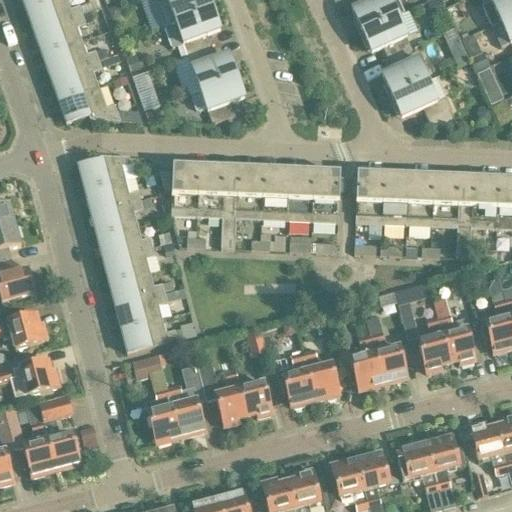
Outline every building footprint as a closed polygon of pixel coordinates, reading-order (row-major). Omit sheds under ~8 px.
[(20,0),(25,13),(63,0),(20,0)] [(66,0),(63,0),(25,13),(33,36),(82,19),(79,9),(71,12),(66,0)] [(88,0),(88,9),(106,8),(105,0),(88,0)] [(158,0),(161,6),(158,7),(166,29),(214,12),(209,0),(158,0)] [(360,18),(352,22),(359,37),(396,20),(404,16),(396,0),(358,0),(363,9),(357,12),(360,18)] [(413,17),(422,13),(416,0),(407,0),(406,1),(413,17)] [(511,0),(479,0),(483,8),(491,5),(500,26),(511,20),(511,0)] [(446,14),(444,10),(440,1),(427,7),(433,20),(446,14)] [(108,13),(112,23),(116,21),(119,15),(117,10),(108,13)] [(214,12),(166,29),(163,30),(171,52),(183,48),(188,60),(212,51),(208,39),(214,37),(212,30),(219,27),(214,12)] [(82,19),(33,36),(42,59),(82,44),(77,31),(86,28),(82,19)] [(396,20),(359,37),(366,52),(374,48),(377,55),(382,52),(388,63),(411,53),(396,20)] [(511,20),(500,26),(511,51),(511,20)] [(430,50),(440,77),(461,70),(451,42),(430,50)] [(82,44),(42,59),(50,81),(99,64),(95,55),(87,58),(82,44)] [(104,51),(95,55),(99,64),(108,61),(104,51)] [(212,51),(188,60),(200,94),(238,80),(233,64),(225,67),(222,60),(216,63),(212,51)] [(390,84),(382,87),(389,102),(426,85),(420,72),(425,68),(418,54),(413,57),(411,53),(388,63),(393,75),(387,77),(390,84)] [(474,76),(486,70),(481,59),(470,64),(469,64),(469,65),(474,76)] [(140,71),(137,61),(126,64),(130,74),(140,71)] [(99,64),(50,81),(58,104),(98,90),(93,76),(102,73),(99,64)] [(238,80),(200,94),(212,128),(236,119),(232,107),(238,105),(236,98),(244,95),(238,80)] [(426,85),(389,102),(396,117),(404,114),(407,120),(423,113),(430,128),(456,129),(450,115),(452,114),(446,102),(436,106),(426,85)] [(118,105),(139,104),(137,86),(117,87),(118,105)] [(98,90),(58,104),(66,127),(88,119),(90,124),(121,125),(117,115),(115,108),(106,111),(98,90)] [(491,109),(503,103),(499,93),(487,99),(491,109)] [(511,114),(507,105),(495,111),(504,131),(511,126),(511,114)] [(145,115),(149,127),(158,124),(154,112),(145,115)] [(131,126),(127,115),(117,115),(121,125),(131,126)] [(101,164),(78,170),(84,194),(126,183),(122,170),(131,167),(129,161),(99,160),(101,164)] [(339,184),(160,176),(164,194),(172,194),(171,221),(222,223),(221,253),(235,254),(236,224),(337,228),(339,184)] [(155,188),(153,177),(144,180),(147,190),(155,188)] [(126,183),(84,194),(90,217),(141,204),(134,181),(126,183)] [(511,190),(357,184),(355,228),(457,233),(456,263),(469,263),(471,234),(511,235),(511,190)] [(153,200),(143,203),(146,212),(155,210),(153,200)] [(141,204),(90,217),(96,241),(138,230),(134,216),(143,214),(141,204)] [(0,231),(15,228),(9,206),(0,208),(0,231)] [(0,267),(12,264),(9,253),(21,249),(15,228),(0,231),(0,267)] [(138,230),(96,241),(103,264),(153,251),(150,241),(142,243),(138,230)] [(439,244),(439,233),(419,232),(418,244),(439,244)] [(187,242),(187,252),(205,252),(205,243),(187,242)] [(252,245),(251,254),(269,255),(269,246),(252,245)] [(290,247),(289,256),(310,257),(311,248),(290,247)] [(316,248),(315,257),(337,258),(337,248),(316,248)] [(355,249),(354,259),(375,259),(376,250),(355,249)] [(380,250),(380,260),(401,261),(402,251),(380,250)] [(153,251),(103,264),(109,286),(150,275),(159,273),(153,251)] [(422,252),(421,262),(439,262),(440,253),(422,252)] [(486,254),(486,264),(504,265),(504,255),(486,254)] [(16,277),(12,264),(0,267),(0,297),(2,305),(35,297),(29,274),(16,277)] [(150,275),(109,286),(115,310),(165,297),(163,288),(154,290),(150,275)] [(486,328),(483,330),(486,341),(489,342),(494,358),(496,358),(498,359),(506,357),(507,355),(511,353),(511,329),(502,293),(499,281),(494,282),(489,292),(498,325),(486,328)] [(163,288),(165,297),(174,295),(171,285),(163,288)] [(511,290),(502,293),(511,329),(511,290)] [(174,295),(165,297),(168,307),(177,304),(175,295),(174,295)] [(165,297),(115,310),(121,334),(163,323),(159,309),(168,307),(165,297)] [(444,300),(434,303),(439,321),(437,322),(450,368),(458,365),(459,369),(475,366),(463,323),(451,327),(444,300)] [(410,307),(399,310),(408,345),(419,342),(410,307)] [(0,327),(0,338),(3,338),(4,342),(12,340),(15,353),(47,344),(42,327),(39,328),(37,318),(0,327)] [(378,319),(366,322),(366,324),(373,349),(375,357),(383,386),(391,384),(392,387),(408,383),(399,351),(387,354),(378,319)] [(430,342),(418,346),(427,378),(442,374),(441,370),(450,368),(437,322),(426,325),(430,342)] [(163,323),(121,334),(127,357),(178,344),(175,334),(166,336),(163,323)] [(366,324),(354,328),(361,352),(373,349),(366,324)] [(259,333),(247,336),(253,360),(266,357),(259,333)] [(348,347),(338,349),(344,373),(353,371),(359,396),(375,392),(374,389),(383,386),(375,357),(352,363),(348,347)] [(297,378),(283,381),(291,411),(293,411),(295,412),(303,410),(304,408),(315,405),(307,375),(308,375),(306,367),(305,367),(303,357),(291,360),(294,370),(295,370),(297,378)] [(151,382),(163,378),(158,360),(133,366),(138,385),(151,382)] [(49,364),(0,377),(0,388),(11,385),(16,402),(60,390),(55,373),(52,374),(49,364)] [(213,369),(199,372),(207,404),(217,402),(224,431),(240,427),(239,423),(247,420),(240,393),(238,385),(237,385),(235,375),(223,378),(226,388),(228,396),(220,398),(213,369)] [(308,375),(307,375),(315,405),(326,402),(328,404),(336,402),(337,399),(340,399),(331,369),(308,375)] [(207,404),(199,372),(198,370),(184,373),(187,387),(168,393),(180,440),(189,438),(190,440),(205,436),(197,407),(207,404)] [(264,386),(240,393),(247,420),(256,418),(257,423),(272,419),(264,386)] [(157,405),(146,408),(157,449),(172,445),(171,442),(180,440),(168,393),(155,396),(157,405)] [(67,400),(39,407),(44,425),(43,425),(56,473),(64,471),(65,474),(81,469),(72,437),(61,440),(56,423),(72,419),(67,400)] [(16,413),(5,416),(15,453),(24,451),(32,482),(47,478),(47,476),(56,473),(43,425),(31,429),(36,446),(25,449),(16,413)] [(0,490),(14,487),(5,456),(15,453),(5,416),(0,417),(0,439),(4,455),(0,456),(0,490)] [(505,428),(496,431),(508,476),(511,492),(511,421),(504,424),(505,428)] [(485,429),(469,433),(478,465),(491,462),(496,480),(508,476),(496,431),(486,433),(485,429)] [(94,430),(81,434),(86,453),(99,449),(94,430)] [(437,443),(425,446),(442,511),(451,511),(455,511),(445,474),(459,471),(450,440),(449,440),(445,439),(439,441),(437,443)] [(403,463),(397,465),(402,486),(422,481),(429,511),(442,511),(425,446),(414,449),(412,447),(404,450),(402,452),(400,453),(403,463)] [(366,503),(368,511),(380,511),(376,492),(389,489),(380,456),(364,460),(365,463),(356,466),(364,495),(366,503)] [(346,465),(330,469),(339,502),(364,495),(356,466),(347,468),(346,465)] [(296,483),(287,485),(293,511),(307,511),(307,510),(319,507),(311,474),(295,479),(296,483)] [(483,478),(472,481),(478,503),(488,500),(483,478)] [(277,483),(261,488),(267,511),(293,511),(287,485),(278,488),(277,483)] [(228,498),(218,501),(220,511),(247,511),(243,495),(241,495),(238,494),(230,496),(228,498)] [(195,507),(192,508),(193,511),(220,511),(218,501),(207,504),(204,503),(196,505),(195,507)] [(368,511),(366,503),(355,506),(356,511),(368,511)]
